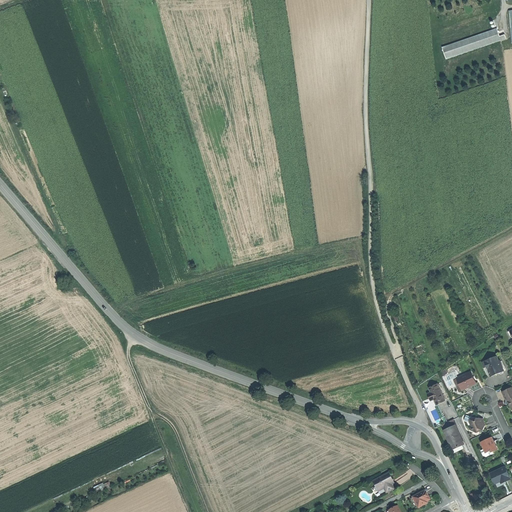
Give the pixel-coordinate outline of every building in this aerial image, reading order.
[(446,59),(506,38),(504,34),(499,36),(496,28),(442,47),(446,59)] [(320,119),(321,130),(338,128),(336,117),(320,119)] [(489,365),(487,366),(491,375),(491,376),(496,374),(504,371),(502,365),(501,365),(497,356),(486,360),(489,365)] [(491,375),(487,366),(485,361),(482,362),(485,368),(486,369),(489,376),(491,375)] [(445,368),(438,372),(441,377),(447,372),(445,368)] [(457,378),(463,389),(470,386),(476,383),(471,372),(457,378)] [(459,391),(463,389),(457,378),(454,379),(459,391)] [(445,399),(438,383),(429,387),(431,392),(433,395),(435,398),(437,403),(445,399)] [(511,388),(511,387),(502,392),(506,400),(508,400),(510,404),(511,408),(511,388)] [(476,418),(471,417),(470,422),(469,423),(471,427),(470,430),(477,432),(483,430),(485,425),(484,423),(484,421),(483,419),(481,420),(481,418),(476,418)] [(445,430),(456,424),(454,419),(442,424),(445,430)] [(451,443),(453,448),(457,446),(458,447),(459,450),(465,447),(458,433),(460,433),(456,424),(445,430),(451,443)] [(481,442),(485,448),(488,456),(494,453),(493,451),(498,449),(495,442),(492,437),(481,442)] [(506,466),(491,473),(496,483),(501,480),(502,482),(507,480),(511,478),(510,476),(506,466)] [(390,473),(374,481),(380,491),(385,488),(387,493),(395,488),(393,484),(395,483),(392,478),(390,473)] [(96,492),(108,487),(106,483),(94,487),(96,492)] [(414,497),(419,505),(431,499),(427,490),(414,497)] [(431,499),(419,505),(420,507),(426,504),(432,501),(431,499)]
